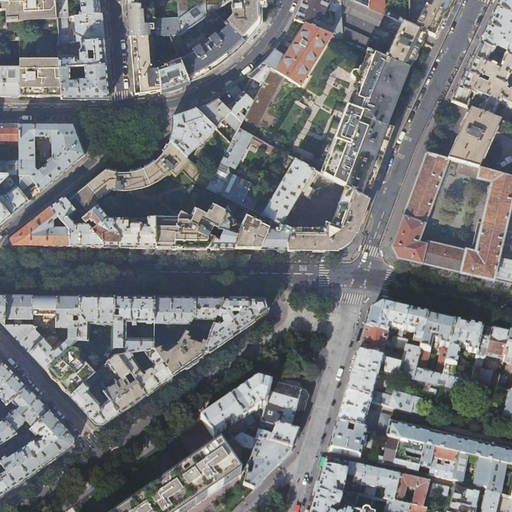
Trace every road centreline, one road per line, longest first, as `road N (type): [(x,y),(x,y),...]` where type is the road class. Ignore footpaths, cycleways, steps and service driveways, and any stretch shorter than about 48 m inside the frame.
road 1 (secondary): [(0,270),(361,276)]
road 2 (residential): [(361,276),(402,158),(475,0)]
road 3 (residential): [(122,110),(179,101),(214,85),(266,42),(290,0)]
road 4 (residential): [(307,455),(361,276)]
road 5 (residential): [(255,350),(104,454)]
road 6 (residential): [(0,239),(91,163),(122,110)]
road 7 (residential): [(0,337),(104,454)]
road 8 (secondary): [(361,276),(511,310)]
road 9 (residential): [(0,111),(122,110)]
